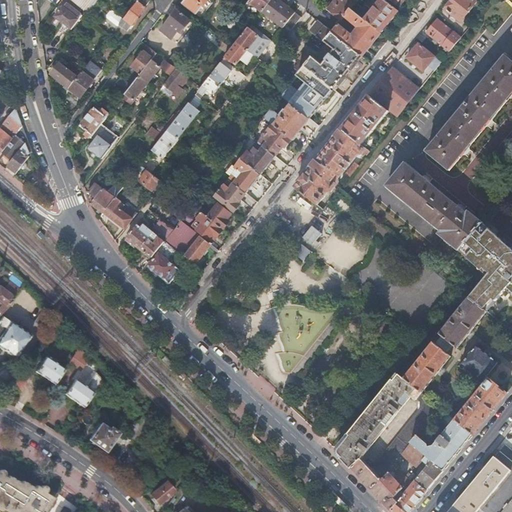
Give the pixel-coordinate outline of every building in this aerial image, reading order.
[(69,0),(72,2),(88,16),(99,1),(97,0),(69,0)] [(150,0),(138,0),(123,20),(118,26),(127,32),(144,10),(143,9),(150,0)] [(188,0),(184,6),(202,19),(214,4),(210,0),(209,0),(188,0)] [(254,0),(251,4),(263,13),(273,0),(254,0)] [(273,0),(263,13),(283,29),(295,13),(278,0),(273,0)] [(357,0),(333,0),(326,9),(341,22),(351,10),(356,4),(358,1),(357,0)] [(365,20),(381,33),(400,9),(387,0),(381,0),(378,4),(372,0),(371,0),(367,6),(373,11),(365,20)] [(474,0),(453,0),(446,9),(461,21),(477,2),(474,0)] [(65,4),(55,18),(64,25),(59,32),(65,36),(78,20),(73,16),(77,12),(71,7),(70,8),(65,4)] [(356,4),(351,10),(356,14),(361,7),(356,4)] [(365,20),(351,10),(341,22),(337,27),(332,33),(362,57),(381,33),(365,20)] [(178,14),(166,30),(186,46),(199,29),(178,14)] [(427,33),(451,52),(462,37),(455,32),(454,33),(438,20),(427,33)] [(311,31),(325,42),(332,33),(318,21),(311,31)] [(253,26),(238,44),(247,51),(256,59),(271,41),(253,26)] [(334,50),(323,64),(313,57),(307,57),(305,58),(292,48),(289,52),(306,66),(335,89),(336,90),(340,86),(346,79),(346,78),(352,70),(353,70),(358,63),(362,57),(332,33),(325,42),(334,50)] [(220,47),(230,55),(233,51),(223,43),(220,47)] [(230,55),(225,61),(229,64),(230,62),(235,67),(247,51),(238,44),(233,51),(230,55)] [(407,59),(423,73),(433,60),(435,58),(418,44),(407,59)] [(145,53),(132,70),(140,76),(157,55),(158,54),(150,49),(146,54),(145,53)] [(157,55),(140,76),(138,79),(147,86),(162,69),(160,68),(165,61),(157,55)] [(173,56),(168,63),(169,64),(178,71),(186,59),(181,55),(173,56)] [(511,61),(505,56),(426,151),(449,169),(511,92),(511,61)] [(225,61),(211,79),(220,86),(226,78),(225,77),(221,75),(226,69),(230,71),(231,72),(234,68),(233,68),(229,64),(225,61)] [(81,73),(68,89),(68,90),(80,100),(101,72),(89,63),(81,73)] [(59,64),(50,75),(68,89),(81,73),(69,64),(65,69),(59,64)] [(169,64),(164,71),(173,77),(178,71),(169,64)] [(312,84),(303,95),(310,100),(313,96),(323,104),(335,89),(306,66),(299,74),(312,84)] [(393,67),(370,96),(381,105),(382,104),(398,117),(420,90),(403,77),(403,75),(393,67)] [(226,69),(221,75),(225,77),(230,71),(226,69)] [(173,77),(164,88),(173,95),(179,99),(184,92),(182,90),(190,80),(178,71),(173,77)] [(147,86),(138,79),(131,87),(126,94),(125,96),(135,103),(147,86)] [(211,79),(202,89),(197,97),(200,99),(201,100),(208,90),(214,94),(220,86),(211,79)] [(116,86),(126,94),(131,87),(121,80),(116,86)] [(112,92),(121,100),(122,100),(125,96),(126,94),(116,86),(112,92)] [(162,91),(170,97),(173,95),(164,88),(162,91)] [(122,100),(131,107),(135,103),(125,96),(122,100)] [(370,96),(342,130),(364,147),(367,143),(388,117),(391,113),(381,105),(370,96)] [(197,97),(190,105),(193,108),(200,99),(197,97)] [(179,119),(169,131),(180,140),(200,113),(193,108),(190,105),(179,119)] [(263,119),(273,126),(292,141),(309,119),(308,118),(291,105),(281,118),(270,111),(263,119)] [(16,109),(0,130),(0,156),(1,155),(15,136),(22,127),(16,109)] [(94,110),(80,128),(81,129),(80,131),(84,134),(85,132),(87,134),(85,136),(90,140),(90,139),(101,126),(109,117),(102,112),(100,115),(94,110)] [(313,112),(308,118),(309,119),(319,127),(324,121),(313,112)] [(391,113),(388,117),(395,122),(398,118),(391,113)] [(166,123),(156,136),(151,132),(147,137),(158,145),(169,131),(179,119),(175,116),(168,125),(166,123)] [(88,149),(102,161),(112,147),(119,139),(102,125),(101,126),(90,139),(93,142),(88,149)] [(273,126),(259,144),(276,157),(285,147),(287,148),(292,141),(273,126)] [(22,127),(15,136),(22,142),(26,137),(22,127)] [(342,130),(312,168),(335,187),(338,183),(340,181),(340,177),(358,154),(362,153),(366,148),(364,147),(342,130)] [(158,145),(153,151),(164,160),(180,140),(169,131),(158,145)] [(137,136),(147,144),(145,146),(153,151),(158,145),(147,137),(140,132),(137,136)] [(15,136),(1,155),(11,163),(25,145),(22,142),(15,136)] [(25,145),(11,163),(6,169),(15,176),(29,158),(28,157),(29,155),(29,154),(29,153),(32,153),(28,142),(25,145)] [(256,142),(242,160),(262,175),(276,157),(259,144),(256,142)] [(366,148),(370,152),(374,148),(367,143),(364,147),(366,148)] [(238,169),(229,180),(247,194),(262,175),(242,160),(236,167),(238,169)] [(355,163),(347,174),(350,177),(359,166),(355,163)] [(387,186),(442,231),(440,234),(460,250),(481,226),(483,223),(468,212),(467,213),(406,164),(387,186)] [(139,181),(152,191),(160,181),(141,167),(138,170),(144,174),(139,181)] [(296,188),(317,205),(328,192),(332,191),(332,190),(335,187),(312,168),(296,188)] [(215,197),(235,213),(242,205),(240,203),(247,194),(229,180),(215,197)] [(95,184),(88,193),(93,197),(95,199),(102,190),(95,184)] [(102,190),(95,199),(91,204),(90,206),(102,215),(104,214),(116,198),(119,194),(114,191),(110,196),(102,190)] [(116,198),(104,214),(124,230),(136,216),(132,213),(133,212),(116,198)] [(219,204),(209,217),(224,229),(231,221),(228,218),(232,214),(219,204)] [(204,223),(199,230),(211,240),(215,235),(218,236),(224,229),(209,217),(203,212),(198,219),(204,223)] [(183,220),(188,224),(191,220),(186,216),(183,220)] [(154,229),(168,239),(174,231),(161,220),(154,229)] [(174,231),(168,239),(166,241),(176,248),(187,257),(196,264),(213,244),(188,224),(183,220),(181,221),(174,231)] [(511,249),(483,223),(460,250),(488,276),(469,299),(487,312),(506,291),(511,296),(511,249)] [(138,226),(128,240),(151,259),(166,241),(168,239),(154,229),(152,231),(144,225),(141,229),(138,226)] [(307,246),(300,240),(286,256),(294,263),(307,246)] [(166,241),(151,259),(147,265),(168,281),(179,268),(167,259),(176,248),(166,241)] [(0,316),(1,318),(19,294),(13,290),(15,288),(10,283),(4,291),(0,288),(0,316)] [(469,299),(441,334),(458,348),(487,312),(469,299)] [(30,338),(4,319),(0,323),(0,350),(14,360),(30,338)] [(56,329),(49,340),(55,344),(62,333),(56,329)] [(434,342),(405,379),(422,393),(451,356),(434,342)] [(476,347),(459,368),(480,385),(497,364),(490,357),(491,355),(486,351),(484,353),(476,347)] [(79,348),(75,355),(80,358),(83,353),(79,348)] [(36,373),(54,385),(64,370),(46,358),(36,373)] [(74,380),(64,395),(83,408),(104,378),(97,370),(94,372),(92,376),(84,387),(74,380)] [(399,374),(340,448),(338,454),(352,468),(361,459),(410,398),(415,402),(416,401),(418,403),(419,410),(372,470),(380,479),(394,463),(399,456),(409,444),(417,435),(434,414),(439,407),(422,393),(405,379),(399,374)] [(490,381),(456,421),(473,435),(490,415),(507,394),(490,381)] [(434,414),(449,426),(454,420),(439,407),(434,414)] [(449,426),(433,446),(430,447),(429,445),(417,435),(409,444),(424,456),(443,472),(459,453),(473,435),(456,421),(454,420),(449,426)] [(105,452),(118,434),(111,429),(109,431),(102,426),(91,441),(105,452)] [(189,453),(163,427),(155,436),(180,461),(189,453)] [(409,444),(399,456),(415,468),(420,461),(424,456),(409,444)] [(361,459),(352,468),(374,491),(376,494),(392,511),(410,511),(415,507),(443,472),(424,456),(420,461),(427,466),(410,486),(408,489),(404,486),(395,479),(390,475),(384,483),(380,479),(372,470),(361,459)] [(495,458),(450,511),(511,511),(511,500),(502,511),(477,511),(511,470),(495,458)] [(415,468),(406,480),(408,482),(409,482),(424,464),(420,461),(415,468)] [(394,463),(380,479),(384,483),(390,475),(392,473),(398,466),(394,463)] [(0,511),(1,511),(2,511),(4,510),(6,511),(47,511),(56,498),(48,492),(49,491),(38,484),(36,488),(23,480),(22,482),(10,475),(9,477),(0,471),(0,511)] [(397,477),(395,479),(404,486),(406,483),(407,484),(408,482),(406,480),(399,474),(397,477)] [(165,483),(151,495),(158,504),(173,491),(165,483)]
